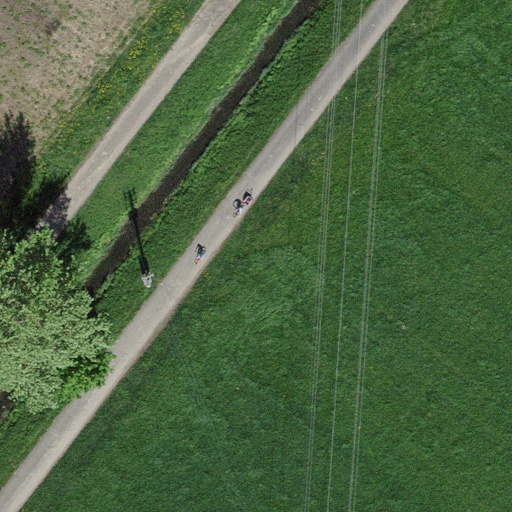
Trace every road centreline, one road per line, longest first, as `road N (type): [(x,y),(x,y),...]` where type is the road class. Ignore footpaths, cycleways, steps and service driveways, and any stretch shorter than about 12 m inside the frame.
road 1 (track): [(394,0),(2,511)]
road 2 (track): [(0,296),(225,0)]
